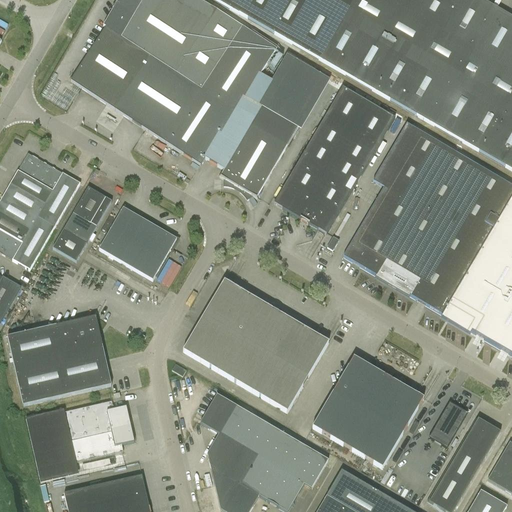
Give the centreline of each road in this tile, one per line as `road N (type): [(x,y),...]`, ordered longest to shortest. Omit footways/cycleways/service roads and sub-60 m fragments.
road 1 (unclassified): [(511,391),(227,225)]
road 2 (unclassified): [(189,511),(155,373),(158,348),(227,225)]
road 3 (unclassified): [(227,225),(9,101)]
